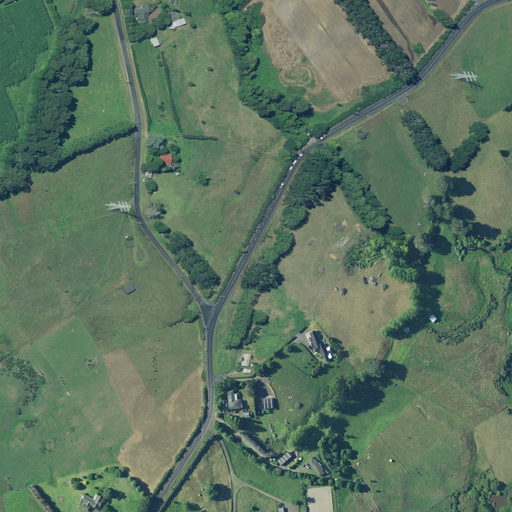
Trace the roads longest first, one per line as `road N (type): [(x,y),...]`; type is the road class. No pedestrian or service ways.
road 1 (unclassified): [(493,0),(469,15),(411,86),(296,159),(214,315)]
road 2 (unclassified): [(214,315),(137,213),(138,144),(113,0)]
road 3 (unclassified): [(214,315),(205,349),(206,422),(151,511)]
